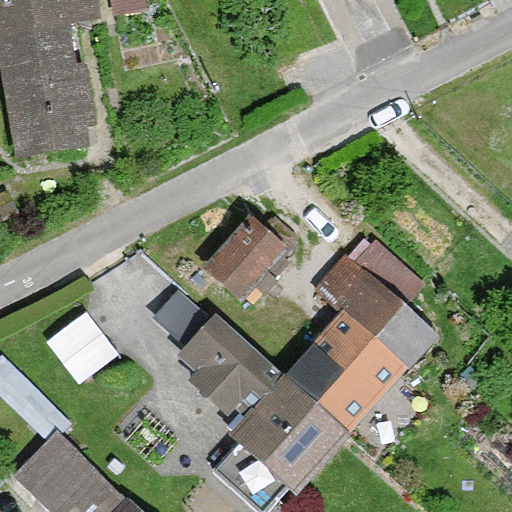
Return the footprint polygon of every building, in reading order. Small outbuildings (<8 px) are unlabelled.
[(0,0),(0,65),(16,159),(93,146),(72,24),(96,20),(92,0),(0,0)] [(144,0),(110,0),(113,16),(146,11),(144,0)] [(238,302),(285,254),(250,221),(204,269),(238,302)] [(344,314),(283,380),(345,436),(435,338),(405,311),(426,288),(377,243),(355,266),(344,256),(316,288),(344,314)] [(293,492),(345,436),(283,380),(214,318),(210,322),(179,294),(156,319),(189,349),(182,356),(248,416),(230,436),(239,444),(215,470),(261,511),(265,511),(288,487),(293,492)] [(51,334),(82,374),(117,348),(87,308),(51,334)] [(14,475),(51,511),(137,511),(57,432),(14,475)]
